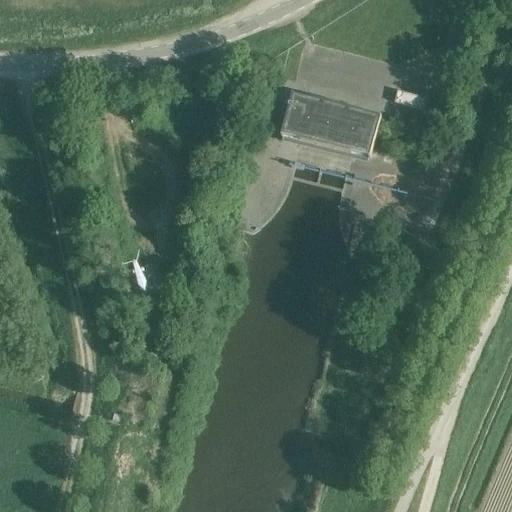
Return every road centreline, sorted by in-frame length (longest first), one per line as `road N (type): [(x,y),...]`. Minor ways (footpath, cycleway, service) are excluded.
road 1 (track): [(29,67),(30,106),(85,366),(80,434),(61,511)]
road 2 (tertiary): [(302,0),(151,55),(0,67)]
road 3 (track): [(94,64),(138,226),(146,232),(166,219),(174,194),(166,170),(129,133)]
road 4 (unclassified): [(437,443),(511,272)]
